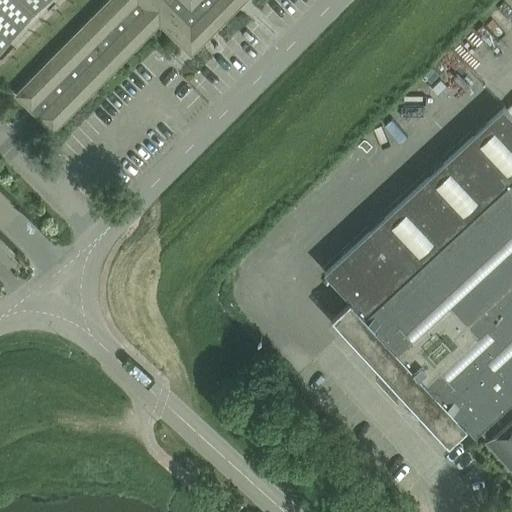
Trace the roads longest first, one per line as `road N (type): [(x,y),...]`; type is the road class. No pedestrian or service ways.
road 1 (unknown): [(441,511),(439,480),(291,307),(283,269),(511,64)]
road 2 (unclassified): [(43,291),(340,0)]
road 3 (tertiary): [(279,511),(43,291)]
